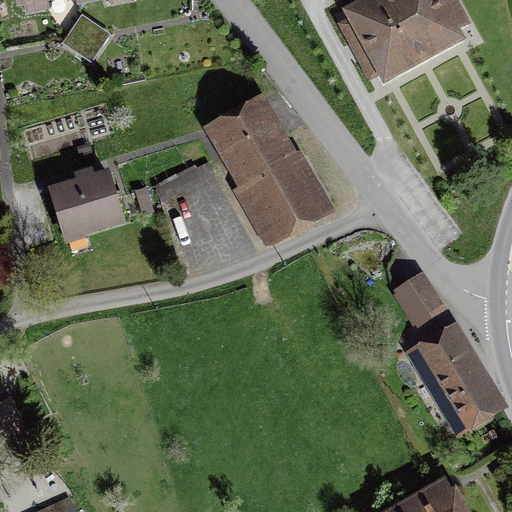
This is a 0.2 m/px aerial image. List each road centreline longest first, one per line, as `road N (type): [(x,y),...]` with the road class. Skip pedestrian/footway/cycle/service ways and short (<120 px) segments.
road 1 (residential): [(383,206),(339,238),(23,320),(0,333)]
road 2 (residential): [(383,206),(225,0)]
road 3 (residential): [(509,303),(455,283),(383,206)]
